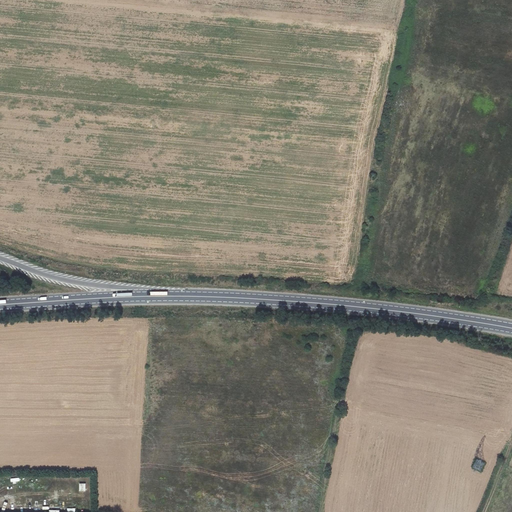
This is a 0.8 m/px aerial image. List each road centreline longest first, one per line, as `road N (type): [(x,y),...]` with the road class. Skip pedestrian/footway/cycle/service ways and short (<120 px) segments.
road 1 (primary): [(511,329),(319,302),(139,295)]
road 2 (primary): [(139,295),(0,258)]
road 3 (primary): [(139,295),(0,304)]
